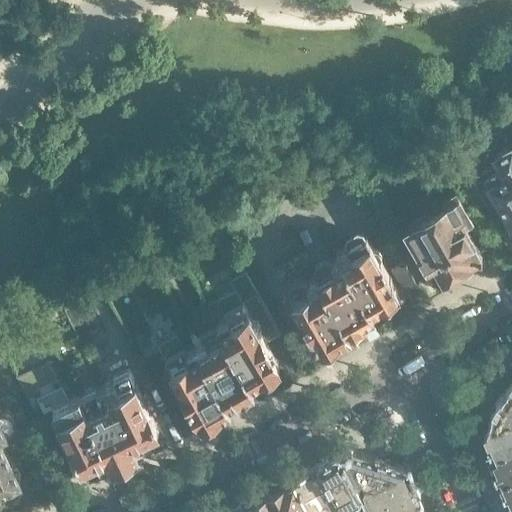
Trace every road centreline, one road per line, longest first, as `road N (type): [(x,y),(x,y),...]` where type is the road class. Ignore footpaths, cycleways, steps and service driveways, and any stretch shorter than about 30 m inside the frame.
road 1 (residential): [(108,511),(403,370)]
road 2 (residential): [(467,511),(403,370)]
road 3 (residential): [(403,370),(511,303)]
